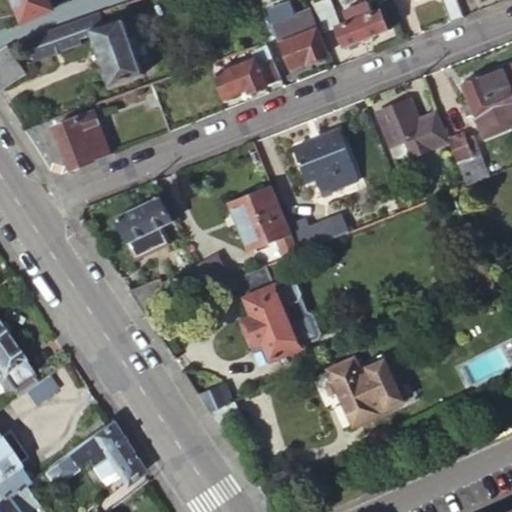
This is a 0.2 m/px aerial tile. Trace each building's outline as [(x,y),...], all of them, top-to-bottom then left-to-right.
[(29,20),(52,10),(47,0),(11,0),(21,23),(29,20)] [(325,31),(336,26),(338,26),(328,0),(315,5),(325,31)] [(441,0),(450,21),(463,16),(457,0),(441,0)] [(347,23),(338,26),(336,26),(343,47),(360,41),(389,30),(381,9),(371,13),(367,3),(343,12),(347,23)] [(324,54),(313,20),(300,25),(293,10),(272,18),(290,67),(324,54)] [(103,24),(99,12),(82,19),(26,40),(34,61),(80,44),(79,40),(91,35),(89,29),(103,24)] [(122,17),(103,24),(89,29),(91,35),(109,86),(143,74),(133,46),(130,37),(122,17)] [(0,90),(26,73),(8,46),(0,50),(0,90)] [(265,85),(280,80),(267,47),(258,50),(263,62),(255,65),(252,58),(213,74),(222,99),(246,90),(247,94),(265,88),(265,85)] [(511,62),(502,65),(480,73),(476,70),(468,73),(467,79),(463,80),(485,135),(511,124),(511,62)] [(148,110),(159,106),(154,91),(143,95),(148,110)] [(417,124),(408,101),(375,113),(389,147),(403,142),(410,159),(428,152),(427,150),(444,144),(434,117),(417,124)] [(71,170),(110,155),(93,112),(54,127),(71,170)] [(337,131),(300,146),(315,182),(326,178),(331,191),(357,181),(337,131)] [(479,182),(490,178),(474,138),(466,140),(463,134),(447,139),(454,156),(466,187),(479,182)] [(284,244),(291,241),(288,232),(287,230),(275,201),(270,187),(229,204),(248,250),(261,245),(281,237),(284,244)] [(443,216),(457,211),(449,194),(442,196),(436,199),(443,216)] [(161,227),(172,221),(158,196),(116,219),(138,259),(170,242),(161,227)] [(291,241),(297,254),(300,253),(304,252),(346,234),(340,218),(308,231),(304,223),(287,230),(288,232),(291,241)] [(281,237),(261,245),(269,265),(297,254),(291,241),(284,244),(281,237)] [(475,296),(492,288),(479,261),(474,250),(459,257),(475,296)] [(209,289),(225,283),(213,256),(196,265),(198,267),(202,275),(209,289)] [(265,267),(236,279),(253,315),(246,318),(257,344),(263,342),(271,360),(303,347),(304,344),(320,337),(322,332),(313,313),(307,310),(302,299),(304,295),(297,281),(291,279),(281,283),(280,287),(276,285),(267,266),(265,267)] [(186,298),(209,289),(202,275),(195,280),(198,286),(184,292),(186,298)] [(145,315),(162,308),(166,306),(186,298),(184,292),(182,285),(167,290),(164,281),(130,292),(131,294),(145,315)] [(511,302),(501,307),(508,323),(511,321),(511,302)] [(169,321),(162,308),(145,315),(148,319),(154,329),(169,321)] [(246,318),(239,321),(250,347),(257,344),(246,318)] [(0,406),(36,381),(3,334),(9,330),(3,320),(0,322),(0,386),(1,389),(0,389),(0,406)] [(402,400),(382,360),(358,372),(353,362),(328,373),(354,426),(379,415),(378,411),(402,400)] [(469,367),(425,390),(433,407),(478,384),(469,367)] [(225,407),(233,403),(225,387),(200,397),(205,404),(211,414),(225,407)] [(235,402),(233,403),(225,407),(211,414),(214,417),(220,427),(241,416),(235,402)] [(125,446),(109,423),(72,447),(64,452),(72,463),(84,455),(101,482),(115,473),(122,484),(141,471),(131,454),(125,446)] [(21,484),(23,483),(12,466),(14,464),(0,441),(0,499),(7,495),(21,484)] [(72,463),(64,452),(54,459),(40,470),(52,485),(75,468),(72,463)] [(282,493),(297,485),(290,468),(258,483),(269,498),(282,493)] [(23,511),(35,504),(21,484),(7,495),(0,499),(0,511),(23,511)]
